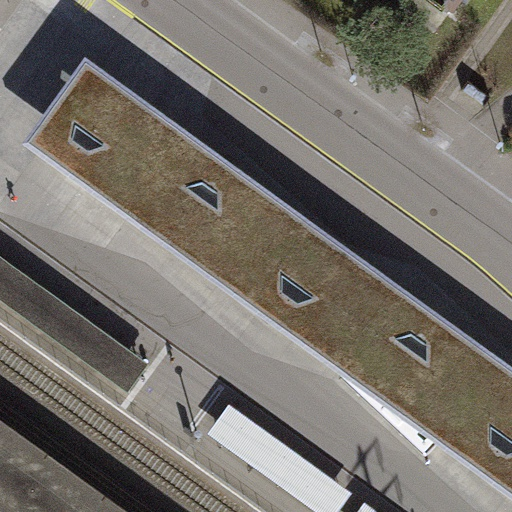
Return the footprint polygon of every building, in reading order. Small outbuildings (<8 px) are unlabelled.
[(435,0),(454,14),(463,0),(435,0)] [(511,503),(511,371),(86,63),(23,149),(511,503)] [(0,301),(131,396),(141,382),(151,368),(0,258),(0,301)] [(229,407),(207,437),(312,511),(340,511),(353,495),(229,407)] [(0,511),(121,511),(0,424),(0,511)]
